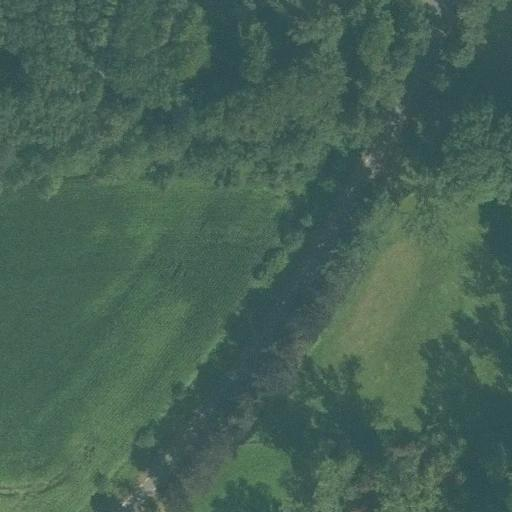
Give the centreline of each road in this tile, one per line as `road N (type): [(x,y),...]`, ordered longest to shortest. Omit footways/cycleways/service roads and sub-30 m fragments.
road 1 (tertiary): [(128,511),(251,363),(351,211),(442,0)]
road 2 (unclassified): [(0,72),(146,79),(357,0)]
